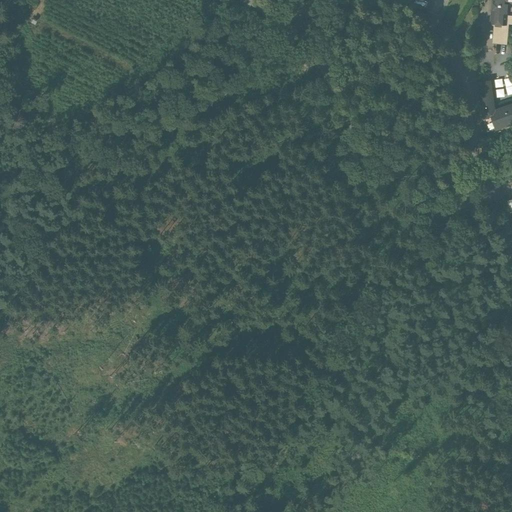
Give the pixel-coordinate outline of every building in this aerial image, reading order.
[(511,0),(492,0),(491,23),(495,24),(506,24),(507,16),(508,2),(511,1),(511,0)] [(495,24),(494,44),(507,45),(509,25),(506,24),(495,24)] [(491,82),(479,84),(484,119),(490,118),(490,117),(492,116),(491,113),(495,112),(491,82)] [(511,105),(495,112),(491,113),(492,116),(497,129),(511,123),(511,105)] [(484,119),(489,132),(497,129),(492,116),(490,117),(490,118),(484,119)]
